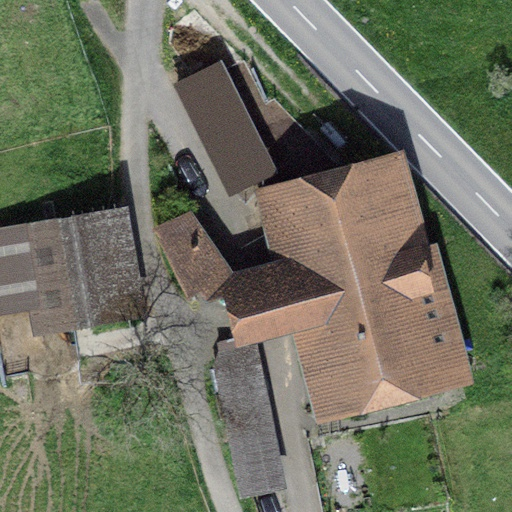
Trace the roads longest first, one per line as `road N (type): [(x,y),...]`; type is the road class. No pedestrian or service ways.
road 1 (residential): [(141,62),(252,266),(302,511)]
road 2 (residential): [(141,62),(135,166),(144,240),(229,511)]
road 3 (tertiary): [(511,232),(285,0)]
